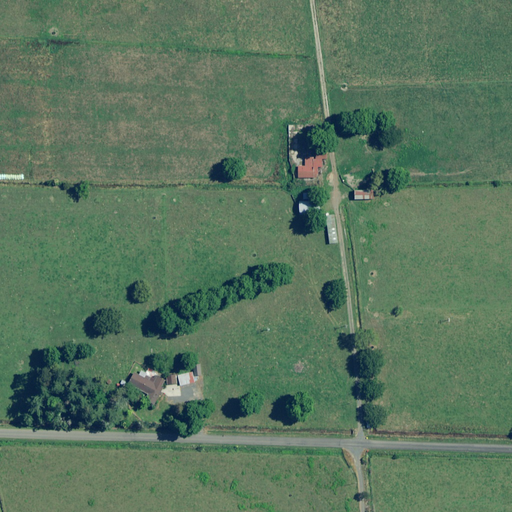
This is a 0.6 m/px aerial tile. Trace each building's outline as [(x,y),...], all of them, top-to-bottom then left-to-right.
[(317,167),(322,167),(322,160),(327,160),(327,151),(304,151),(304,167),(297,167),(297,178),(317,178),(317,167)] [(375,199),(374,190),(354,191),(354,200),(375,199)] [(320,214),(320,201),(311,201),(311,193),(302,193),(302,201),(298,201),(298,214),(320,214)] [(337,243),(334,215),(326,216),(329,244),(337,243)] [(154,405),(165,380),(147,372),(146,374),(139,371),(138,374),(133,373),(128,385),(148,394),(145,401),(154,405)] [(195,383),(193,372),(178,375),(179,386),(195,383)] [(176,375),(166,376),(167,385),(177,384),(176,375)]
